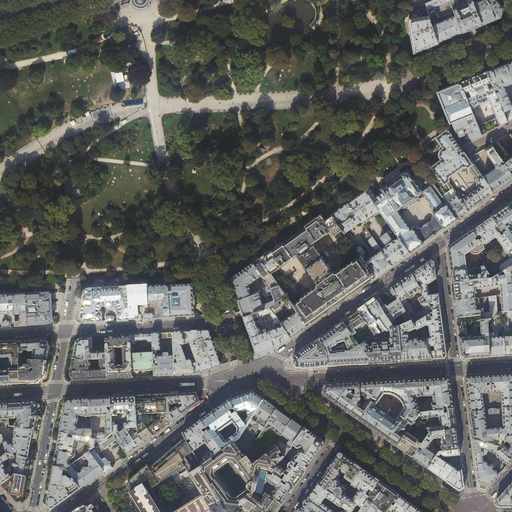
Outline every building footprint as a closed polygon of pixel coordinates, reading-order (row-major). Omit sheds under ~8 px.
[(430,16),(439,42),(459,34),(462,32),(449,0),(431,0),(425,3),(430,16)] [(449,0),(462,32),(471,28),(482,24),(472,0),(467,0),(468,1),(460,4),(458,0),(449,0)] [(472,0),(482,24),(487,22),(501,17),(503,7),(497,0),(472,0)] [(439,42),(430,16),(422,17),(419,10),(414,12),(409,14),(409,19),(408,19),(415,51),(428,46),(439,42)] [(487,71),(508,121),(511,118),(511,103),(504,85),(511,82),(511,60),(510,61),(498,66),(492,69),(487,71)] [(460,81),(460,82),(471,107),(475,105),(475,104),(477,103),(478,104),(480,103),(480,104),(481,104),(482,104),(487,102),(488,102),(488,101),(488,100),(488,99),(489,99),(491,102),(497,117),(478,125),(482,135),(495,128),(508,121),(487,71),(473,76),(460,81)] [(478,125),(471,107),(460,82),(458,83),(458,82),(450,85),(450,86),(448,86),(446,87),(445,87),(445,88),(438,91),(450,122),(454,128),(455,128),(456,131),(457,130),(459,137),(465,134),(463,128),(467,126),(472,140),(473,139),(482,135),(478,125)] [(487,197),(494,192),(483,176),(471,158),(469,159),(464,152),(463,152),(447,129),(435,137),(442,147),(441,148),(441,149),(440,149),(440,150),(440,151),(439,152),(439,153),(439,154),(439,155),(439,156),(440,156),(440,157),(440,158),(441,158),(431,165),(439,177),(440,177),(444,183),(448,180),(449,180),(449,179),(449,178),(449,177),(449,176),(450,175),(453,173),(454,173),(454,172),(459,168),(460,168),(463,166),(464,166),(464,165),(465,165),(466,165),(466,166),(467,166),(468,166),(469,166),(476,177),(475,178),(475,179),(475,180),(476,180),(476,181),(476,182),(476,183),(476,184),(476,185),(476,186),(476,187),(475,188),(475,189),(475,190),(474,190),(474,191),(470,194),(470,193),(468,194),(467,194),(466,194),(465,194),(464,194),(463,194),(462,194),(461,193),(460,192),(459,192),(459,191),(458,191),(458,190),(456,191),(458,194),(447,202),(458,218),(470,209),(479,202),(487,197)] [(499,141),(492,145),(511,172),(511,155),(510,157),(503,147),(504,146),(501,143),(500,143),(499,141)] [(264,144),(258,146),(261,152),(266,149),(264,144)] [(496,168),(483,176),(494,192),(504,185),(511,179),(511,172),(492,145),(484,149),(495,164),(496,168)] [(365,189),(380,211),(384,217),(391,226),(399,237),(410,252),(424,242),(424,241),(430,237),(431,237),(433,235),(438,232),(437,232),(444,227),(444,228),(458,218),(447,202),(434,183),(423,191),(423,190),(422,190),(421,188),(421,187),(420,187),(421,186),(421,185),(421,184),(419,180),(418,181),(418,180),(417,180),(416,180),(415,180),(413,177),(412,176),(412,175),(408,170),(407,169),(407,170),(402,173),(400,174),(401,175),(402,176),(389,185),(388,184),(389,184),(388,183),(387,184),(382,187),(381,188),(382,189),(383,190),(376,195),(375,195),(370,188),(370,187),(369,186),(368,187),(369,187),(366,189),(365,189)] [(70,183),(66,184),(68,191),(80,188),(77,177),(69,179),(70,183)] [(346,199),(361,221),(363,223),(369,219),(370,219),(370,218),(374,216),(374,215),(380,211),(365,189),(363,187),(346,199)] [(329,211),(331,214),(342,229),(344,233),(361,221),(346,199),(345,199),(329,211)] [(500,210),(491,217),(511,245),(511,213),(506,206),(500,210)] [(300,298),(301,299),(293,305),(307,325),(318,317),(317,316),(338,301),(363,283),(364,284),(376,276),(361,256),(353,262),(352,261),(336,272),(333,271),(313,244),(332,231),(334,234),(342,229),(331,214),(324,219),(320,214),(304,225),(305,227),(283,243),(282,242),(271,250),(270,249),(259,257),(271,274),(297,256),(317,283),(316,286),(300,298)] [(385,230),(391,226),(384,217),(378,221),(381,224),(380,224),(382,228),(383,227),(385,230)] [(472,231),(483,246),(495,238),(497,239),(498,241),(508,254),(511,257),(498,267),(502,272),(511,265),(511,245),(491,217),(483,223),(472,231)] [(355,248),(361,256),(376,276),(380,273),(383,271),(387,268),(392,265),(381,249),(366,229),(363,231),(363,232),(368,240),(367,240),(373,248),(375,247),(378,251),(368,259),(364,254),(367,253),(361,245),(358,245),(355,248)] [(485,249),(483,246),(472,231),(456,242),(448,248),(449,258),(451,271),(462,270),(461,256),(465,253),(466,255),(476,268),(481,268),(483,267),(484,267),(476,256),(484,250),(484,249),(485,249)] [(386,245),(386,246),(381,249),(392,265),(400,259),(405,255),(410,252),(399,237),(394,240),(393,240),(394,239),(392,237),(391,237),(387,232),(380,237),(385,243),(386,245)] [(278,284),(271,274),(259,257),(256,253),(256,254),(255,253),(254,253),(254,254),(254,253),(250,256),(250,257),(250,258),(253,262),(252,262),(232,277),(231,280),(233,287),(238,299),(252,294),(250,289),(250,288),(251,288),(251,287),(250,286),(251,284),(252,284),(252,283),(251,282),(252,281),(253,281),(254,280),(262,274),(271,287),(278,284)] [(411,274),(420,289),(423,295),(432,310),(441,309),(439,293),(428,295),(428,290),(427,285),(437,278),(434,261),(431,260),(421,267),(411,274)] [(495,264),(486,271),(492,279),(502,272),(498,267),(495,264)] [(511,265),(502,272),(492,279),(452,284),(454,296),(455,301),(475,299),(475,294),(476,294),(476,290),(501,286),(501,295),(496,296),(497,313),(502,312),(511,311),(511,265)] [(486,271),(483,267),(481,268),(481,273),(480,275),(471,276),(468,273),(467,269),(462,270),(451,271),(452,277),(452,284),(492,279),(486,271)] [(408,297),(413,294),(412,294),(420,289),(411,274),(401,281),(392,288),(400,302),(408,297)] [(192,284),(168,286),(170,318),(177,317),(194,316),(193,297),(192,284)] [(286,295),(278,284),(271,287),(270,288),(274,300),(263,304),(259,292),(252,294),(238,299),(241,307),(244,315),(269,306),(286,295)] [(168,286),(147,287),(148,303),(159,303),(161,306),(162,316),(162,318),(170,318),(168,286)] [(34,293),(26,294),(28,326),(46,325),(47,325),(46,324),(51,323),(51,322),(53,322),(52,306),(51,294),(49,294),(49,292),(41,293),(41,290),(41,289),(40,288),(39,288),(38,287),(37,287),(36,288),(35,289),(34,291),(34,293)] [(147,287),(127,288),(129,320),(137,319),(137,318),(136,307),(137,304),(148,303),(147,287)] [(118,320),(129,320),(127,288),(90,290),(88,291),(86,292),(85,294),(84,295),(84,297),(83,302),(80,318),(84,322),(101,321),(101,314),(99,314),(99,311),(100,305),(104,305),(104,306),(104,307),(105,308),(106,308),(107,308),(112,308),(113,308),(114,307),(114,306),(114,305),(114,304),(118,304),(119,310),(119,313),(118,313),(118,319),(118,320)] [(379,297),(376,299),(394,328),(398,326),(400,326),(398,324),(404,319),(401,315),(403,314),(408,322),(411,321),(403,307),(400,302),(392,288),(388,290),(395,300),(386,307),(379,297)] [(17,294),(13,294),(14,312),(14,314),(21,313),(21,316),(20,317),(20,318),(21,319),(21,320),(20,320),(20,321),(20,322),(19,322),(19,319),(18,319),(18,318),(17,318),(15,318),(15,326),(22,326),(28,326),(26,294),(22,294),(22,292),(17,292),(17,294)] [(13,294),(0,295),(0,320),(2,320),(1,313),(14,312),(13,294)] [(289,300),(286,295),(269,306),(274,313),(281,307),(281,306),(282,305),(289,315),(280,322),(291,337),(299,331),(307,325),(293,305),(289,300)] [(413,324),(433,312),(432,310),(423,295),(417,298),(424,309),(415,314),(409,304),(403,307),(411,321),(413,324)] [(478,298),(475,299),(455,301),(456,311),(457,318),(481,315),(480,321),(491,319),(497,313),(496,296),(488,297),(489,308),(489,309),(489,312),(484,313),(483,309),(480,309),(478,298)] [(368,305),(358,312),(373,332),(374,335),(377,334),(378,332),(372,324),(380,318),(388,330),(389,330),(394,328),(376,299),(368,305)] [(281,344),(291,337),(280,322),(274,313),(269,306),(244,315),(251,335),(257,352),(270,347),(281,344)] [(444,331),(441,309),(432,310),(433,312),(413,324),(416,329),(416,330),(426,326),(428,326),(430,337),(423,341),(432,360),(437,360),(444,359),(447,356),(444,331)] [(511,311),(502,312),(503,318),(504,337),(505,356),(511,355),(511,331),(508,332),(508,319),(511,318),(511,311)] [(352,316),(343,323),(353,336),(358,343),(360,346),(366,341),(373,336),(374,335),(373,332),(358,312),(352,316)] [(503,318),(502,312),(497,313),(491,319),(488,323),(490,357),(497,356),(505,356),(504,337),(494,338),(494,336),(496,333),(495,319),(496,318),(503,318)] [(480,321),(481,315),(457,318),(460,341),(462,356),(465,358),(477,357),(490,357),(488,323),(491,319),(480,321)] [(413,324),(411,321),(408,322),(400,326),(398,326),(401,352),(402,352),(402,362),(414,361),(432,360),(423,341),(422,340),(419,340),(419,339),(418,339),(417,339),(413,339),(412,339),(412,340),(409,340),(408,341),(407,339),(408,339),(408,338),(408,335),(408,334),(407,334),(404,334),(404,332),(408,332),(416,329),(413,324)] [(345,341),(353,336),(343,323),(338,326),(326,335),(315,343),(319,349),(322,346),(326,351),(327,354),(332,352),(331,350),(333,350),(332,348),(334,346),(337,345),(337,344),(345,341)] [(402,362),(402,352),(401,352),(398,326),(394,328),(389,330),(390,335),(390,338),(389,338),(389,344),(388,344),(388,343),(387,343),(384,343),(383,343),(382,344),(378,344),(378,343),(377,343),(373,343),(372,343),(372,344),(372,345),(370,345),(369,345),(368,345),(366,341),(360,346),(369,359),(368,364),(390,363),(402,362)] [(186,331),(190,342),(195,358),(197,362),(199,372),(210,369),(221,365),(215,347),(209,330),(190,331),(186,331)] [(186,331),(172,332),(173,338),(174,354),(175,375),(190,374),(196,374),(199,372),(197,362),(193,364),(191,361),(191,360),(190,360),(189,360),(187,361),(181,345),(190,342),(186,331)] [(165,333),(152,333),(152,343),(153,352),(153,355),(160,355),(159,338),(173,338),(172,332),(165,333)] [(141,334),(130,335),(131,343),(131,344),(135,344),(135,343),(136,342),(136,341),(137,341),(138,340),(145,340),(146,340),(147,341),(148,342),(148,343),(152,343),(152,333),(141,334)] [(129,343),(130,343),(131,343),(130,335),(117,336),(105,336),(106,345),(107,344),(108,344),(109,344),(109,345),(109,347),(111,347),(114,347),(122,346),(126,346),(128,346),(127,344),(128,343),(129,343)] [(99,359),(106,359),(106,350),(93,351),(92,338),(92,337),(81,338),(76,341),(73,359),(81,360),(90,360),(99,359)] [(18,341),(19,353),(22,353),(23,352),(23,350),(28,350),(28,352),(33,352),(32,360),(39,360),(47,361),(49,347),(49,346),(49,345),(49,344),(48,343),(48,342),(47,341),(45,341),(44,340),(43,340),(33,340),(18,341)] [(12,342),(8,342),(9,362),(19,361),(19,358),(19,353),(18,341),(12,342)] [(8,342),(0,342),(0,362),(9,362),(8,342)] [(123,353),(115,353),(114,347),(111,347),(109,347),(109,345),(109,344),(108,344),(107,344),(106,345),(106,350),(106,359),(108,379),(120,378),(132,377),(132,372),(131,353),(131,344),(131,343),(130,343),(129,343),(128,343),(127,344),(128,346),(126,346),(122,346),(123,353)] [(327,366),(327,354),(326,351),(322,346),(319,349),(315,343),(293,359),(295,364),(296,368),(327,366)] [(369,359),(360,346),(358,343),(349,350),(347,350),(347,351),(346,352),(346,351),(337,352),(332,352),(327,354),(327,366),(346,365),(368,364),(369,359)] [(153,352),(131,353),(132,372),(139,372),(139,371),(143,371),(148,371),(154,371),(153,355),(153,352)] [(174,354),(160,355),(153,355),(154,371),(154,376),(165,376),(175,375),(174,354)] [(108,379),(106,359),(99,359),(100,369),(90,369),(90,366),(91,366),(91,363),(90,363),(90,360),(81,360),(73,359),(70,376),(74,381),(95,380),(108,379)] [(45,370),(47,361),(39,360),(32,360),(27,361),(27,364),(25,366),(19,367),(20,384),(34,383),(39,383),(40,382),(43,379),(44,378),(45,370)] [(19,364),(19,361),(9,362),(0,362),(0,384),(10,384),(20,384),(19,367),(19,364)] [(476,376),(467,377),(465,380),(469,412),(484,411),(485,414),(502,413),(501,408),(511,407),(511,374),(507,374),(476,376)] [(432,403),(432,404),(432,411),(444,410),(447,410),(454,409),(452,397),(450,380),(447,378),(395,381),(359,383),(360,400),(350,414),(370,429),(396,447),(405,435),(403,433),(400,433),(400,432),(402,430),(403,430),(404,431),(405,431),(406,429),(405,428),(404,428),(408,423),(407,423),(408,422),(412,425),(417,418),(420,414),(419,413),(420,413),(416,398),(420,397),(433,396),(433,403),(432,403)] [(360,400),(359,383),(344,384),(325,385),(322,395),(347,413),(350,414),(360,400)] [(258,396),(264,399),(266,397),(257,391),(255,389),(241,394),(242,395),(253,392),(256,394),(258,396)] [(178,393),(178,400),(176,400),(176,404),(176,407),(182,415),(191,408),(200,402),(198,397),(197,392),(187,393),(178,393)] [(242,395),(227,401),(237,413),(246,410),(248,412),(248,413),(248,414),(249,414),(243,422),(246,426),(249,423),(264,400),(264,399),(258,396),(256,394),(253,392),(242,395)] [(172,394),(169,394),(165,394),(167,413),(167,417),(171,423),(177,418),(182,415),(176,407),(176,404),(176,400),(178,400),(178,393),(172,394)] [(150,395),(135,396),(136,415),(167,413),(165,394),(150,395)] [(124,397),(110,397),(112,416),(117,416),(117,413),(125,413),(125,415),(127,415),(128,423),(124,423),(124,424),(125,424),(125,428),(129,428),(129,430),(137,429),(136,415),(135,396),(124,397)] [(101,398),(90,399),(91,416),(105,415),(106,433),(106,438),(113,433),(112,422),(112,416),(110,397),(101,398)] [(91,416),(90,399),(80,399),(69,400),(65,404),(62,418),(60,433),(95,439),(92,435),(92,434),(91,428),(78,428),(78,427),(77,426),(76,426),(76,423),(77,424),(78,418),(78,417),(78,415),(83,416),(86,417),(91,416)] [(270,404),(264,400),(249,423),(262,432),(277,409),(270,404)] [(237,413),(227,401),(223,404),(207,415),(200,420),(222,450),(235,442),(239,438),(246,426),(243,422),(241,420),(239,417),(237,413)] [(8,403),(8,419),(12,419),(13,418),(13,417),(18,417),(18,418),(14,425),(14,427),(15,427),(34,430),(36,422),(36,421),(37,419),(37,415),(37,414),(37,408),(38,408),(38,407),(39,407),(39,406),(39,405),(38,404),(37,404),(37,403),(36,403),(35,402),(25,402),(8,403)] [(1,404),(0,403),(0,421),(9,421),(8,419),(8,403),(1,404)] [(511,407),(501,408),(502,413),(502,426),(497,427),(499,439),(505,441),(506,438),(509,436),(511,436),(511,407)] [(129,492),(141,511),(261,511),(263,511),(264,511),(276,511),(277,511),(282,504),(266,493),(261,499),(259,498),(263,491),(264,491),(266,484),(266,481),(269,471),(272,460),(284,457),(275,444),(292,419),(286,415),(277,409),(262,432),(256,440),(267,454),(255,463),(253,464),(246,455),(243,453),(235,442),(222,450),(218,453),(220,456),(216,458),(216,459),(214,460),(212,458),(207,462),(201,466),(198,461),(193,452),(183,435),(181,437),(178,440),(180,443),(173,448),(158,461),(154,465),(151,461),(130,480),(128,481),(133,490),(129,492)] [(455,420),(454,409),(447,410),(447,412),(444,413),(444,410),(432,411),(420,413),(419,413),(420,414),(422,419),(437,417),(439,418),(440,426),(427,428),(429,433),(446,430),(445,428),(448,428),(448,430),(456,429),(455,420)] [(485,414),(484,411),(469,412),(471,428),(473,440),(495,445),(494,440),(499,439),(497,427),(487,429),(485,414)] [(167,417),(167,413),(136,415),(137,429),(138,436),(143,443),(156,433),(171,423),(167,417)] [(299,424),(292,419),(275,444),(284,457),(292,446),(305,428),(299,424)] [(212,458),(218,453),(222,450),(200,420),(192,426),(182,433),(183,435),(193,452),(205,443),(212,451),(203,458),(198,461),(201,466),(207,462),(212,458)] [(114,422),(112,422),(113,433),(113,435),(113,436),(116,440),(127,455),(135,449),(143,443),(138,436),(137,429),(129,430),(129,428),(125,428),(125,424),(124,424),(117,424),(115,424),(115,423),(114,422)] [(34,434),(34,430),(15,427),(14,433),(15,434),(13,442),(3,441),(6,454),(7,454),(29,459),(30,453),(29,453),(30,446),(32,434),(34,434)] [(405,435),(396,447),(404,453),(412,458),(426,438),(410,427),(405,435)] [(314,435),(305,428),(292,446),(297,449),(303,447),(303,449),(299,451),(291,462),(305,471),(313,461),(324,445),(323,441),(314,435)] [(458,440),(456,429),(448,430),(446,430),(429,433),(432,439),(440,438),(441,439),(441,440),(441,441),(440,443),(441,444),(442,446),(441,446),(442,451),(459,449),(458,440)] [(96,439),(95,439),(60,433),(58,443),(56,451),(75,454),(77,442),(89,444),(87,452),(89,451),(94,447),(96,439)] [(106,433),(92,434),(92,435),(95,439),(96,439),(99,443),(106,438),(106,433)] [(429,433),(426,438),(412,458),(419,463),(427,469),(436,456),(427,449),(429,447),(428,446),(433,439),(432,439),(429,433)] [(108,440),(106,438),(99,443),(94,447),(89,451),(104,471),(105,473),(113,467),(113,466),(106,457),(103,459),(101,459),(98,455),(98,453),(116,440),(113,436),(113,435),(108,440)] [(506,438),(505,441),(505,442),(508,442),(509,444),(510,444),(510,446),(508,449),(506,447),(506,446),(504,443),(504,445),(503,447),(500,451),(511,461),(511,459),(511,436),(509,436),(506,438)] [(501,447),(495,445),(473,440),(476,462),(478,475),(478,482),(489,485),(494,480),(499,474),(494,470),(494,469),(488,465),(484,461),(483,460),(483,457),(488,451),(492,451),(507,465),(511,461),(500,451),(503,447),(501,447)] [(460,455),(459,449),(442,451),(440,452),(439,452),(436,456),(427,469),(443,480),(459,491),(464,488),(463,476),(462,470),(458,471),(442,460),(444,457),(460,455)] [(74,455),(75,454),(56,451),(55,459),(54,466),(66,468),(71,464),(69,461),(73,457),(74,457),(74,456),(74,455)] [(104,471),(89,451),(87,452),(81,456),(84,460),(86,458),(89,462),(89,466),(86,469),(85,467),(84,467),(83,467),(82,469),(82,470),(82,471),(80,473),(75,470),(73,468),(76,466),(73,463),(71,464),(66,468),(68,472),(72,478),(80,489),(93,479),(104,471)] [(8,459),(7,454),(6,454),(0,459),(0,480),(9,473),(11,471),(9,464),(7,467),(5,466),(4,467),(3,465),(3,464),(3,463),(8,459)] [(28,469),(29,459),(7,454),(8,459),(9,464),(11,471),(15,472),(14,474),(26,476),(28,469)] [(327,471),(317,484),(326,491),(328,488),(332,491),(331,493),(333,494),(334,493),(335,494),(334,496),(340,501),(343,496),(341,494),(344,490),(344,489),(339,485),(339,484),(339,482),(335,479),(336,478),(337,479),(338,477),(340,474),(339,473),(338,472),(339,470),(339,469),(340,469),(341,470),(341,471),(341,472),(341,473),(342,473),(343,473),(344,473),(344,474),(344,475),(345,476),(344,478),(342,481),(350,486),(362,469),(361,468),(356,464),(355,464),(351,461),(341,454),(338,455),(327,471)] [(272,460),(269,471),(271,472),(274,474),(283,480),(288,483),(294,488),(296,484),(301,477),(305,471),(291,462),(285,471),(277,466),(280,462),(281,462),(285,457),(284,457),(272,460)] [(68,472),(66,468),(54,466),(52,476),(50,485),(64,487),(71,495),(74,493),(80,489),(72,478),(71,479),(70,478),(68,478),(67,476),(63,476),(64,471),(67,474),(68,472)] [(351,499),(344,494),(343,496),(340,501),(344,503),(353,510),(357,505),(361,508),(366,502),(379,481),(368,473),(366,471),(363,469),(362,469),(350,486),(355,489),(357,488),(358,490),(351,499)] [(271,472),(269,471),(266,481),(270,484),(268,486),(266,484),(264,491),(266,493),(282,504),(288,496),(294,488),(288,483),(287,485),(282,482),(283,480),(274,474),(273,476),(272,475),(270,475),(271,472)] [(12,476),(9,473),(0,480),(0,482),(0,483),(1,485),(12,476)] [(14,474),(12,476),(1,485),(9,494),(10,493),(21,495),(23,496),(25,485),(26,476),(14,474)] [(390,489),(379,481),(366,502),(371,506),(373,504),(378,507),(377,508),(382,511),(386,511),(391,505),(393,503),(398,494),(390,489)] [(511,483),(496,500),(499,505),(511,505),(511,483)] [(334,496),(326,491),(317,484),(313,490),(307,500),(323,511),(333,511),(321,503),(322,501),(324,499),(325,498),(338,506),(340,507),(341,507),(344,503),(340,501),(334,496)] [(64,487),(50,485),(48,497),(46,506),(51,509),(52,509),(61,502),(71,495),(64,487)] [(394,506),(391,505),(386,511),(405,511),(412,504),(406,500),(398,494),(393,503),(395,504),(394,506)] [(323,511),(307,500),(300,509),(297,511),(323,511)] [(366,511),(371,506),(366,502),(361,508),(358,511),(366,511)] [(353,510),(344,503),(341,507),(346,511),(344,511),(343,511),(342,511),(340,511),(339,511),(334,511),(333,511),(352,511),(353,510)]
